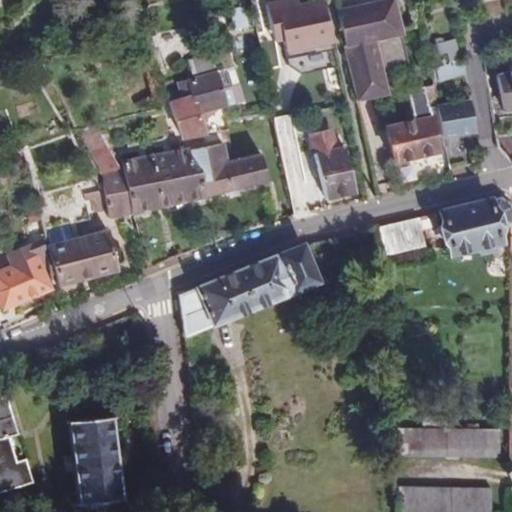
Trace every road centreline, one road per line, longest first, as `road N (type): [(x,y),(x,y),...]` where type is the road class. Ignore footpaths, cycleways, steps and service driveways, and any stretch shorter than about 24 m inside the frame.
road 1 (residential): [(511,178),(293,229),(155,287)]
road 2 (residential): [(155,287),(188,511)]
road 3 (residential): [(155,287),(0,352)]
